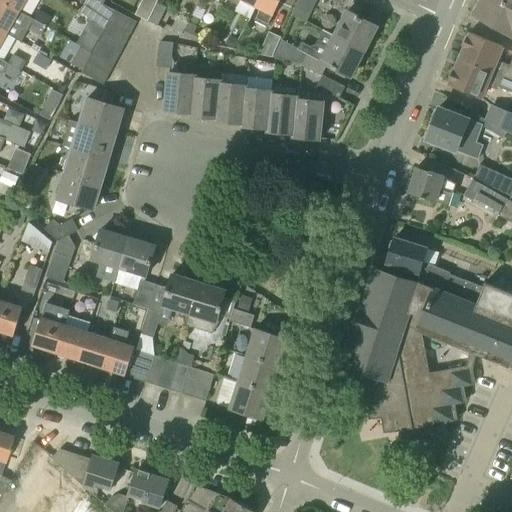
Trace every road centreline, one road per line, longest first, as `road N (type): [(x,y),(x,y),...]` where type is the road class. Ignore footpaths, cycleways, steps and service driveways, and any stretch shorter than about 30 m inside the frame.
road 1 (residential): [(291,479),(371,181)]
road 2 (residential): [(291,479),(0,385)]
road 3 (residential): [(222,148),(153,134),(131,208),(193,228)]
road 4 (residential): [(371,181),(436,25)]
road 5 (residential): [(371,181),(222,148)]
